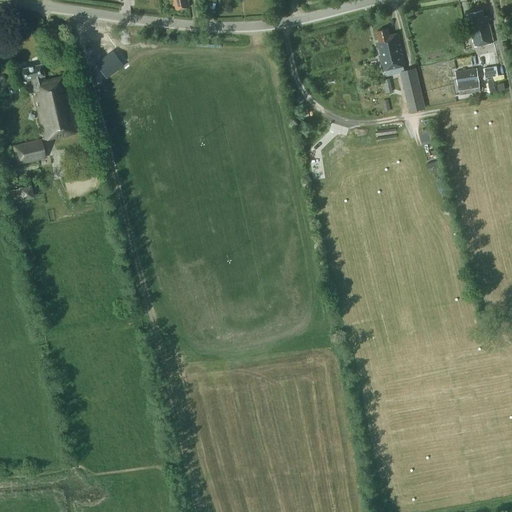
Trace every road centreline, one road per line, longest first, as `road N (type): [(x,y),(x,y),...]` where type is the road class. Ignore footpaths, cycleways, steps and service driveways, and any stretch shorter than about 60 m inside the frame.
road 1 (track): [(187,475),(71,9)]
road 2 (tertiary): [(0,2),(250,25),(378,0)]
